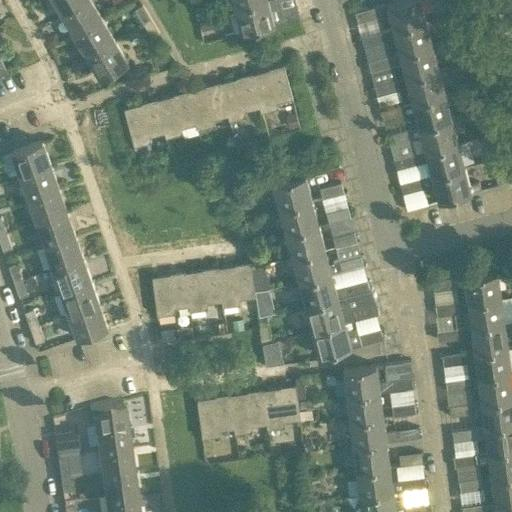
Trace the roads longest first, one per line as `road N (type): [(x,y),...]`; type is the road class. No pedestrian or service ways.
road 1 (residential): [(445,511),(422,346),(387,249)]
road 2 (residential): [(323,0),(387,249)]
road 3 (residential): [(38,511),(0,335)]
road 4 (residential): [(387,249),(511,219)]
